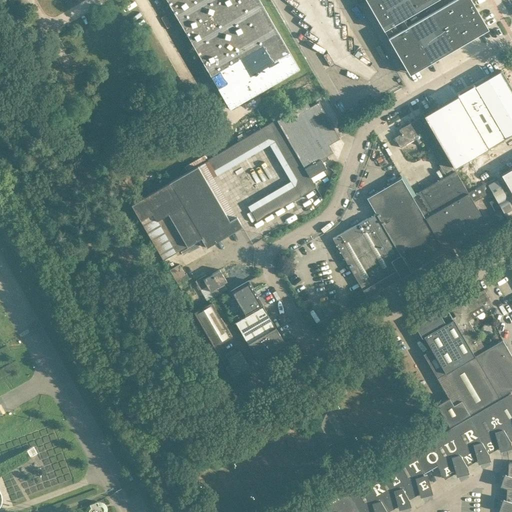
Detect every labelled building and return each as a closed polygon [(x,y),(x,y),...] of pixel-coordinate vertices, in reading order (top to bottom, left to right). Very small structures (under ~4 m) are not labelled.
[(0,0),(0,4),(3,9),(9,5),(5,0),(0,0)] [(167,0),(230,109),(299,69),(259,0),(167,0)] [(367,0),(373,9),(372,10),(377,18),(378,17),(410,72),(428,62),(428,63),(436,59),(436,57),(479,32),(479,34),(488,28),(471,0),(455,0),(407,28),(402,19),(434,0),(367,0)] [(437,107),(424,115),(454,167),(511,133),(511,88),(501,70),(499,71),(455,97),(437,107)] [(307,101),(276,119),(309,176),(310,177),(326,168),(323,162),(321,159),(327,155),(333,152),(329,144),(340,138),(319,101),(310,107),(307,101)] [(401,133),(394,137),(400,147),(407,143),(416,138),(414,134),(420,131),(423,136),(425,139),(432,153),(440,166),(443,172),(446,176),(415,194),(412,195),(425,218),(468,193),(455,170),(442,147),(428,124),(423,115),(418,119),(416,120),(399,129),(401,133)] [(316,187),(310,177),(309,176),(276,119),(207,159),(214,170),(268,139),(273,140),(296,179),(294,184),(251,211),(257,222),(316,187)] [(230,221),(204,176),(198,166),(132,204),(141,220),(163,258),(175,251),(175,253),(201,238),(207,247),(240,228),(241,223),(237,216),(230,221)] [(511,167),(501,174),(511,193),(511,167)] [(367,218),(401,276),(410,271),(410,272),(445,252),(425,218),(412,195),(402,177),(372,195),(369,190),(364,193),(376,214),(368,219),(367,218)] [(511,206),(497,179),(488,185),(500,207),(509,221),(511,218),(511,206)] [(425,218),(445,252),(488,226),(473,202),(491,191),(486,183),(468,193),(425,218)] [(367,297),(402,277),(401,276),(367,218),(333,238),(367,296),(366,297),(367,297)] [(170,270),(175,280),(186,274),(180,264),(170,270)] [(213,296),(227,288),(224,283),(227,281),(220,269),(207,277),(206,274),(195,281),(200,290),(207,286),(213,296)] [(175,280),(178,285),(189,279),(186,273),(186,274),(175,280)] [(231,290),(246,316),(264,306),(249,280),(231,290)] [(477,296),(464,303),(463,301),(451,308),(455,316),(453,317),(470,347),(475,355),(485,349),(468,320),(473,317),(470,312),(482,305),(485,310),(493,306),(484,289),(476,294),(477,296)] [(211,302),(194,312),(214,347),(232,337),(211,302)] [(248,343),(261,335),(275,327),(263,306),(264,306),(246,316),(236,322),(248,343)] [(437,377),(445,372),(474,356),(449,311),(441,316),(439,313),(416,326),(423,336),(424,336),(431,349),(423,353),(437,377)] [(275,327),(261,335),(271,352),(285,343),(275,327)] [(247,343),(257,360),(271,352),(261,335),(248,343),(247,343)] [(511,356),(502,339),(494,344),(485,349),(475,355),(499,397),(511,389),(511,356)] [(231,364),(226,367),(231,376),(248,366),(243,357),(240,351),(237,353),(234,349),(225,355),(231,364)] [(449,426),(470,414),(499,397),(475,355),(474,356),(445,372),(437,377),(442,386),(448,397),(436,404),(449,426)] [(511,393),(490,405),(510,440),(511,439),(511,393)] [(511,447),(510,440),(490,405),(468,418),(488,453),(499,447),(500,450),(511,447)] [(339,439),(325,414),(309,423),(323,448),(339,439)] [(468,418),(446,430),(467,465),(477,460),(478,463),(490,460),(488,453),(468,418)] [(437,465),(444,478),(455,472),(456,475),(469,472),(467,465),(446,430),(424,443),(410,452),(423,473),(437,465)] [(432,493),(430,486),(427,474),(424,475),(423,473),(410,452),(389,464),(409,499),(419,493),(420,496),(432,493)] [(507,488),(511,487),(511,462),(508,462),(507,475),(504,473),(500,485),(507,488)] [(389,464),(367,476),(387,511),(398,505),(399,509),(411,506),(409,499),(389,464)] [(325,487),(337,480),(332,470),(319,477),(325,487)] [(357,511),(387,511),(367,476),(345,489),(358,511),(357,511)] [(511,511),(511,487),(507,488),(506,500),(502,498),(498,510),(503,511),(511,511)] [(327,499),(319,504),(323,511),(357,511),(358,511),(345,489),(327,499)] [(89,510),(88,511),(102,511),(103,511),(104,509),(103,507),(101,505),(99,505),(97,502),(90,504),(91,508),(89,510)]
